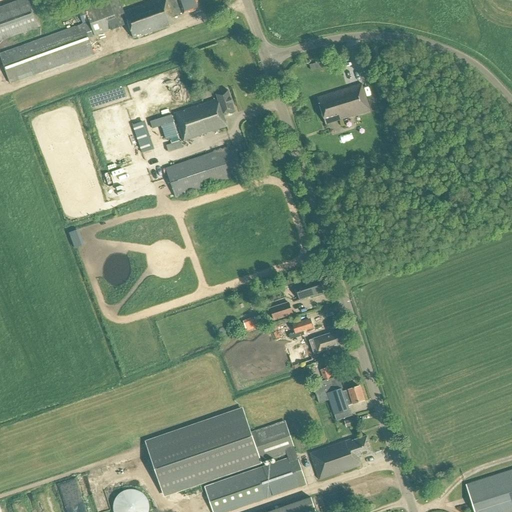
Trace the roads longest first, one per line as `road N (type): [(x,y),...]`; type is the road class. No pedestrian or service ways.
road 1 (tertiary): [(416,511),(265,57)]
road 2 (unclassified): [(265,57),(343,37),(425,42),(475,64),(511,100)]
